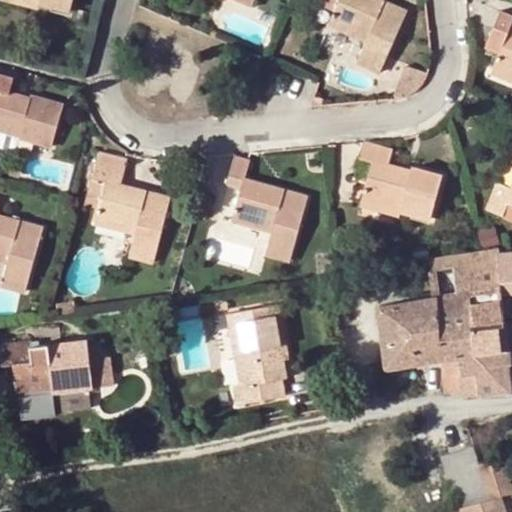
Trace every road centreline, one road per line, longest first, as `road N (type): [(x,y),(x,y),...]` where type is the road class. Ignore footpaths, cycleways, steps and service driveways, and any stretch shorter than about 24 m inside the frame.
road 1 (residential): [(131,0),(115,55),(124,107),(153,141),(434,115),(456,65),(452,0)]
road 2 (track): [(0,477),(331,407),(511,399)]
